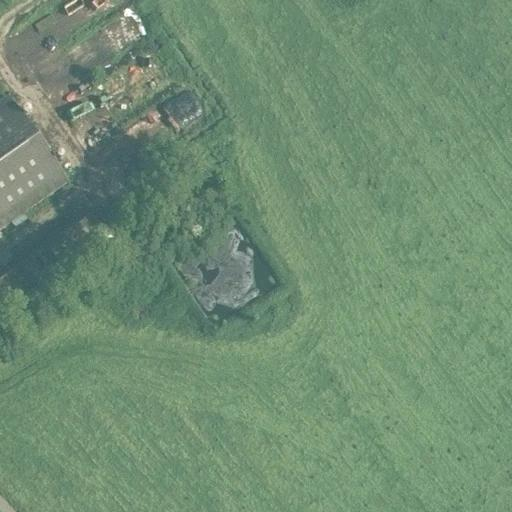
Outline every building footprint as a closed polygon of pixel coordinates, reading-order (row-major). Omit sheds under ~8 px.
[(51,39),(115,3),(112,0),(60,0),(36,14),(51,39)] [(46,93),(133,32),(115,6),(28,67),(46,93)] [(63,117),(80,138),(156,74),(139,53),(63,117)] [(0,229),(69,181),(7,95),(0,100),(0,229)] [(161,130),(197,114),(189,95),(153,111),(161,130)] [(97,150),(108,172),(136,158),(125,136),(97,150)] [(85,210),(0,270),(0,322),(110,245),(85,210)]
